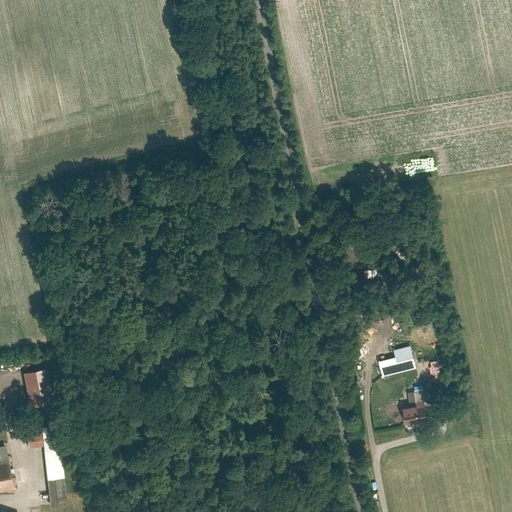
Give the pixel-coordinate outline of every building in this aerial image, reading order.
[(398,355),(401,370),(416,367),(413,352),(398,355)] [(22,368),(27,401),(49,398),(44,365),(22,368)] [(446,379),(416,382),(418,400),(447,397),(446,379)] [(426,404),(408,405),(409,423),(428,422),(426,404)] [(29,457),(38,455),(43,484),(65,480),(59,447),(46,449),(43,433),(25,436),(29,457)] [(5,447),(0,447),(0,492),(15,489),(5,447)]
